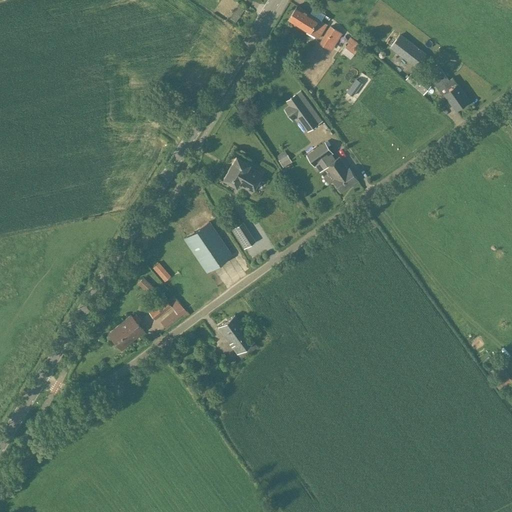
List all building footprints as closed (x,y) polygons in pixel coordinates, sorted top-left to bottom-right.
[(238,2),(228,17),(235,22),(246,7),(238,2)] [(299,27),(308,12),(298,6),(289,20),(299,27)] [(326,24),(308,12),(299,27),(310,33),(312,29),(321,35),(325,29),(324,28),(326,24)] [(323,39),(331,44),(338,32),(330,27),(323,39)] [(400,35),(391,47),(416,67),(426,55),(400,35)] [(352,59),(362,45),(352,37),(342,51),(352,59)] [(449,80),(440,68),(431,79),(438,88),(437,89),(443,97),(445,95),(456,111),(469,101),(452,78),(449,80)] [(407,79),(424,95),(431,87),(413,72),(407,79)] [(354,79),(345,92),(350,95),(359,82),(354,79)] [(300,92),(287,101),(291,106),(286,110),(293,119),(301,113),(305,118),(314,111),(300,92)] [(335,178),(333,179),(342,192),(358,180),(349,168),(348,169),(339,157),(335,160),(331,154),(332,153),(325,143),(308,155),(315,165),(322,160),(326,166),(335,178)] [(287,150),(278,155),(283,166),(293,162),(287,150)] [(237,184),(250,192),(260,175),(247,167),(248,165),(236,158),(223,179),(235,187),(237,184)] [(231,255),(208,222),(185,238),(207,271),(231,255)] [(241,224),(232,230),(244,248),(253,242),(241,224)] [(166,281),(172,276),(159,261),(153,267),(166,281)] [(149,284),(143,279),(138,284),(144,289),(149,284)] [(155,320),(171,307),(165,299),(149,313),(155,320)] [(257,346),(253,341),(234,315),(218,327),(241,359),(257,346)] [(121,349),(143,330),(131,316),(108,334),(121,349)]
